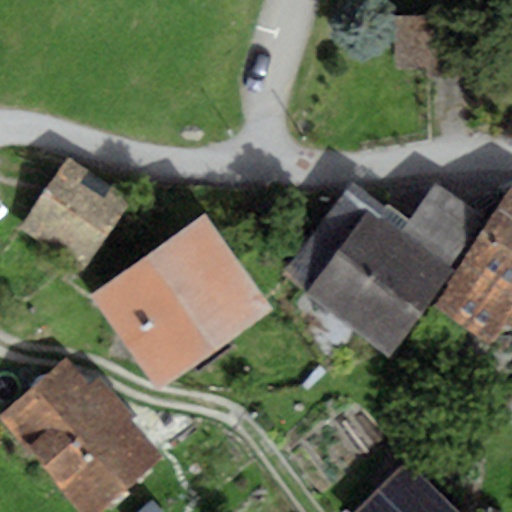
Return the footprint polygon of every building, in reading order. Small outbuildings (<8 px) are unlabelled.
[(468,26),(401,26),(401,81),(469,81),(468,26)] [(124,203),(69,166),(29,227),(84,263),(124,203)] [(490,229),(439,196),(413,239),(465,276),(490,229)] [(511,209),(441,318),(496,354),(508,336),(511,337),(511,209)] [(413,239),(379,215),(320,298),(406,358),(465,276),(413,239)] [(205,223),(100,297),(160,380),(264,307),(205,223)] [(69,366),(8,419),(88,511),(149,458),(69,366)] [(448,511),(407,470),(364,511),(448,511)]
